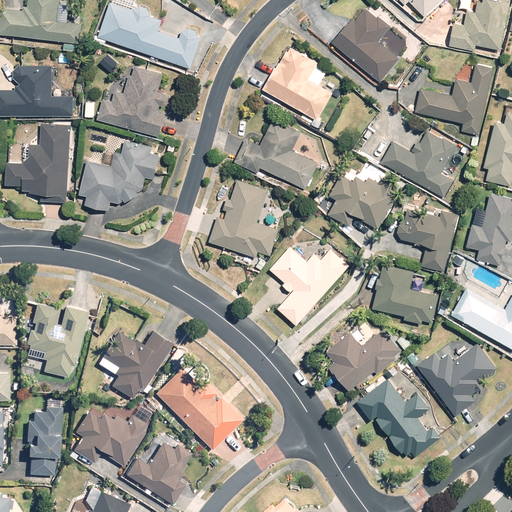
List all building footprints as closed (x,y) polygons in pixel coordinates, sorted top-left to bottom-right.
[(2,5),(0,26),(0,31),(83,41),(85,23),(61,20),(63,0),(30,0),(30,4),(22,8),(2,5)] [(135,9),(112,0),(101,34),(193,67),(204,36),(201,36),(201,35),(200,34),(200,33),(199,32),(199,31),(198,31),(198,30),(197,30),(197,29),(196,29),(195,28),(194,28),(193,27),(192,27),(191,27),(190,27),(189,27),(188,27),(187,28),(186,28),(185,29),(184,30),(183,30),(183,31),(182,31),(182,32),(182,33),(181,34),(181,35),(160,28),(164,18),(153,14),(153,13),(153,12),(153,11),(152,10),(152,9),(151,8),(150,7),(149,6),(148,6),(147,5),(146,5),(145,5),(144,4),(143,4),(142,5),(141,5),(140,5),(139,6),(138,6),(137,7),(136,8),(135,9)] [(404,0),(406,2),(408,0),(412,0),(426,14),(440,0),(404,0)] [(503,48),(511,0),(479,0),(478,10),(469,9),(467,22),(457,20),(452,44),(478,49),(479,44),(503,48)] [(355,16),(334,39),(382,81),(403,58),(381,38),(394,23),(382,12),(379,15),(369,6),(358,18),(355,16)] [(291,43),(265,87),(319,119),(335,91),(322,83),(331,67),(291,43)] [(456,90),(423,84),(418,110),(467,118),(465,130),(483,133),(494,65),(477,62),(474,79),(459,77),(456,90)] [(0,112),(75,114),(75,94),(54,94),(55,63),(23,63),(22,63),(22,64),(21,64),(20,64),(20,65),(19,65),(19,66),(18,66),(18,67),(18,68),(17,68),(17,69),(17,70),(17,71),(17,72),(17,73),(17,74),(17,75),(18,76),(18,77),(19,77),(19,78),(20,79),(21,79),(21,80),(22,80),(22,87),(0,86),(0,112)] [(115,98),(106,95),(101,117),(162,133),(168,111),(161,109),(162,102),(166,103),(169,91),(160,89),(164,72),(137,65),(134,74),(131,73),(126,92),(117,90),(115,98)] [(96,116),(97,102),(87,101),(86,115),(96,116)] [(507,121),(498,118),(487,163),(492,164),(488,177),(511,182),(511,109),(510,109),(507,121)] [(263,143),(248,135),(236,158),(260,171),(263,164),(307,188),(321,162),(294,148),(303,131),(278,117),(263,143)] [(33,142),(31,155),(26,160),(10,159),(8,182),(26,184),(26,188),(31,189),(31,191),(44,192),(43,198),(67,200),(73,122),(45,120),(43,142),(33,142)] [(397,139),(384,160),(446,196),(456,179),(443,171),(459,144),(430,126),(416,150),(397,139)] [(88,203),(112,208),(115,201),(123,202),(144,193),(148,175),(158,177),(163,155),(152,152),(154,143),(129,138),(125,152),(119,150),(117,164),(90,158),(83,191),(91,192),(88,203)] [(339,196),(331,211),(352,222),(357,212),(383,227),(403,192),(397,189),(401,182),(386,174),(383,180),(371,173),(369,177),(359,172),(356,178),(344,172),(332,192),(339,196)] [(270,188),(239,177),(232,198),(230,197),(226,206),(229,207),(226,217),(221,215),(212,239),(258,255),(259,250),(270,254),(280,227),(259,219),(270,188)] [(511,195),(494,190),(484,224),(474,220),(467,244),(482,248),(479,257),(502,263),(509,239),(511,239),(511,195)] [(424,263),(446,269),(461,210),(443,207),(442,216),(421,213),(422,208),(411,206),(408,218),(408,219),(407,219),(406,219),(405,220),(404,220),(404,221),(403,221),(403,222),(402,222),(402,223),(401,224),(401,225),(401,226),(400,226),(400,227),(400,228),(400,229),(400,230),(401,231),(401,232),(402,233),(402,234),(403,235),(404,235),(404,236),(418,240),(418,243),(428,246),(424,263)] [(293,244),(272,266),(287,280),(285,282),(293,290),(280,304),(300,322),(352,264),(333,247),(323,257),(317,252),(310,260),(293,244)] [(416,268),(386,262),(383,276),(382,276),(376,307),(407,313),(407,317),(425,320),(425,318),(435,320),(441,292),(412,287),(416,268)] [(511,297),(508,305),(470,284),(455,311),(511,343),(511,297)] [(48,358),(45,370),(69,376),(72,363),(77,365),(91,307),(68,301),(63,321),(57,320),(61,305),(40,300),(28,345),(47,350),(45,357),(48,358)] [(0,341),(17,343),(19,314),(0,312),(0,341)] [(156,326),(147,340),(139,335),(137,338),(120,328),(100,360),(119,373),(113,383),(135,396),(141,387),(145,389),(176,340),(156,326)] [(343,357),(334,363),(353,388),(378,370),(380,371),(399,357),(397,354),(405,348),(389,326),(364,344),(353,329),(333,343),(343,357)] [(450,351),(442,357),(437,350),(420,362),(458,413),(478,398),(475,393),(490,382),(486,376),(500,366),(480,339),(455,358),(450,351)] [(223,402),(185,363),(157,390),(213,448),(234,428),(216,409),(223,402)] [(0,399),(13,400),(13,370),(0,370),(0,399)] [(391,375),(360,399),(375,417),(378,415),(408,454),(415,449),(418,454),(443,434),(435,424),(431,428),(421,415),(432,406),(420,390),(409,399),(391,375)] [(62,452),(64,404),(47,404),(47,409),(37,409),(36,416),(30,416),(29,438),(32,438),(31,449),(34,449),(32,472),(57,473),(58,452),(62,452)] [(93,408),(79,426),(87,433),(76,446),(96,461),(104,450),(124,465),(153,425),(138,413),(131,422),(108,404),(101,414),(93,408)] [(175,445),(164,438),(149,461),(138,454),(127,472),(173,501),(181,488),(175,484),(195,453),(177,442),(175,445)] [(79,511),(72,509),(70,511),(127,511),(132,502),(102,488),(90,511),(79,511)] [(0,511),(8,511),(12,494),(0,492),(0,511)] [(275,499),(260,511),(307,511),(301,504),(298,507),(286,493),(277,501),(275,499)]
